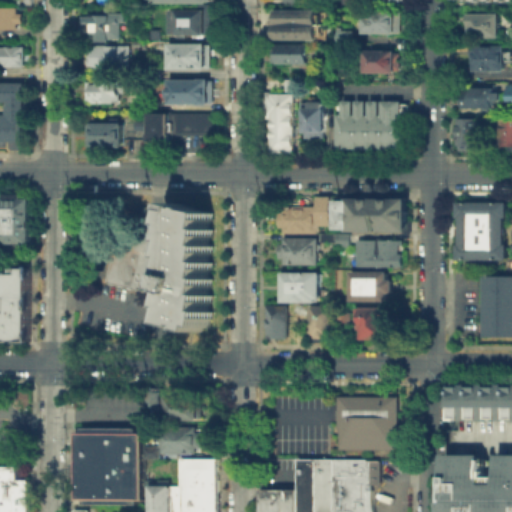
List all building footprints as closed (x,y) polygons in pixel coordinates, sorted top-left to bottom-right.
[(212,3),(212,33),(187,33),(187,36),(178,36),(178,33),(178,32),(171,32),(171,8),(177,8),(177,7),(187,7),(189,5),(194,6),(196,7),(201,7),(201,3),(212,3)] [(272,39),(272,9),(325,9),(325,40),(272,39)] [(0,10),(20,10),(20,16),(24,16),(24,27),(20,27),(20,33),(0,33),(0,10)] [(126,10),(126,21),(122,21),(123,37),(111,37),(111,40),(97,40),(97,36),(85,36),(85,14),(109,14),(109,10),(126,10)] [(369,32),(369,10),(404,10),(404,33),(369,32)] [(472,17),(501,17),(501,36),(472,36),(472,17)] [(160,27),(160,39),(149,39),(149,27),(160,27)] [(357,32),(356,44),(342,44),(342,32),(357,32)] [(134,39),(134,47),(147,47),(147,39),(134,39)] [(170,41),(207,41),(207,43),(211,43),(211,66),(206,66),(206,67),(170,67),(170,41)] [(88,47),(92,47),(92,43),(130,43),(130,67),(93,67),(93,64),(88,64),(88,47)] [(310,46),(310,64),(275,64),(275,46),(310,46)] [(0,47),(28,47),(28,67),(0,67),(0,47)] [(474,51),(474,47),(506,47),(506,71),(476,70),(476,51),(474,51)] [(405,54),(405,73),(367,73),(368,54),(405,54)] [(160,63),(160,75),(150,75),(150,63),(160,63)] [(170,77),(199,77),(199,76),(209,76),(209,78),(213,78),(213,102),(209,102),(209,103),(199,103),(199,102),(170,103),(170,95),(166,95),(166,86),(170,86),(170,77)] [(86,98),(87,80),(103,80),(103,77),(117,77),(117,80),(126,80),(126,91),(121,91),(121,99),(116,99),(116,101),(92,101),(92,98),(86,98)] [(266,121),(266,95),(286,95),(286,81),(308,81),(308,92),(298,92),(298,154),(275,154),(275,121),(266,121)] [(0,85),(27,85),(27,146),(0,146),(0,121),(8,121),(8,106),(0,106),(0,85)] [(500,91),(500,108),(466,107),(466,91),(500,91)] [(369,112),(369,98),(381,98),(380,112),(382,112),(382,98),(402,99),(402,113),(409,113),(408,147),(337,147),(338,112),(343,112),(343,98),(354,98),(354,112),(356,112),(356,98),(367,98),(367,112),(369,112)] [(309,104),(327,104),(327,140),(308,140),(309,104)] [(169,110),(213,110),(213,133),(174,133),(171,133),(171,140),(149,140),(149,112),(169,112),(169,110)] [(123,121),(123,146),(93,146),(93,144),(88,144),(87,123),(93,123),(93,121),(110,121),(110,117),(119,117),(119,121),(123,121)] [(511,148),(502,148),(502,118),(511,118),(511,148)] [(133,119),(133,128),(145,128),(145,119),(133,119)] [(481,121),(481,151),(461,151),(461,121),(481,121)] [(336,195),(336,224),(320,224),(320,228),(316,228),(316,230),(284,230),(284,228),(283,228),(283,225),(278,225),(278,211),(283,212),(283,204),(318,204),(318,195),(336,195)] [(136,228),(158,234),(150,265),(169,269),(173,256),(169,255),(173,240),(169,239),(173,222),(169,221),(175,199),(212,208),(207,226),(212,227),(208,243),(211,244),(207,259),(211,260),(208,275),(212,276),(208,292),(212,293),(208,308),(212,309),(208,325),(202,324),(200,330),(185,326),(185,325),(169,321),(173,305),(168,304),(172,290),(144,283),(142,289),(106,280),(115,245),(131,249),(136,228)] [(411,215),(411,228),(386,228),(386,215),(379,215),(379,230),(338,230),(339,199),(411,199),(411,215)] [(456,200),(507,200),(507,215),(504,215),(504,242),(506,242),(506,257),(456,257),(456,242),(459,242),(459,215),(456,215),(456,200)] [(0,203),(31,203),(31,242),(0,242),(0,203)] [(350,231),(350,245),(336,245),(336,231),(350,231)] [(357,238),(403,238),(402,244),(398,244),(398,252),(400,252),(400,264),(356,264),(357,238)] [(283,239),(320,239),(320,265),(283,264),(283,239)] [(2,298),(0,299),(0,271),(13,271),(13,266),(31,266),(30,339),(2,339),(2,298)] [(393,273),(393,300),(357,300),(357,273),(393,273)] [(288,274),(322,274),(322,301),(288,301),(288,274)] [(511,336),(484,336),(484,274),(511,274),(511,336)] [(271,337),(271,304),(290,304),(290,338),(271,337)] [(311,339),(312,308),(335,308),(335,339),(311,339)] [(360,338),(361,309),(394,309),(394,338),(360,338)] [(447,384),(511,384),(511,453),(447,453),(447,419),(447,401),(447,384)] [(149,385),(164,385),(164,407),(149,407),(149,385)] [(165,393),(199,393),(199,405),(202,405),(202,416),(199,416),(199,418),(166,419),(165,393)] [(337,395),(397,395),(397,448),(337,447),(337,395)] [(162,425),(197,425),(197,427),(200,427),(200,431),(203,431),(202,446),(200,446),(200,449),(197,449),(197,451),(162,451),(162,445),(161,445),(161,438),(162,438),(162,425)] [(136,431),(142,431),(142,498),(136,498),(136,502),(82,502),(82,497),(77,497),(77,431),(83,431),(83,426),(136,426),(136,431)] [(160,443),(160,456),(145,456),(145,443),(160,443)] [(447,511),(447,453),(511,453),(511,511),(447,511)] [(182,456),(219,456),(219,511),(182,511),(182,484),(182,456)] [(297,511),(298,458),(334,458),(334,511),(297,511)] [(339,511),(339,461),(382,461),(382,485),(371,485),(371,511),(339,511)] [(29,511),(0,511),(0,464),(18,464),(18,478),(29,478),(29,511)] [(151,511),(151,484),(160,484),(160,478),(171,478),(171,484),(182,484),(182,511),(151,511)] [(260,511),(260,489),(297,489),(297,511),(260,511)]
